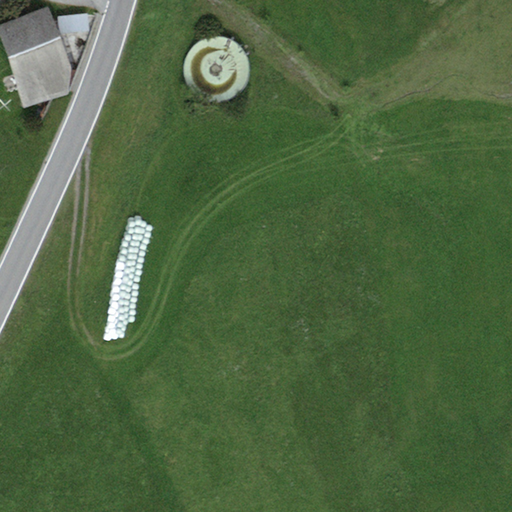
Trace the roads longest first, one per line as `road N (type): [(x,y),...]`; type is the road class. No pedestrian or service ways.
road 1 (tertiary): [(122,0),(77,127),(0,297)]
road 2 (track): [(214,0),(333,95)]
